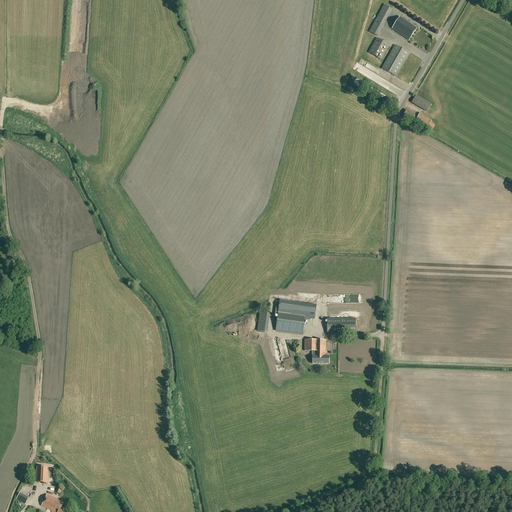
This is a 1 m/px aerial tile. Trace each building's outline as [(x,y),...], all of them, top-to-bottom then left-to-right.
[(380,31),(392,9),(384,5),(372,27),(380,31)] [(409,40),(417,29),(400,17),(392,29),(409,40)] [(390,45),(377,38),(368,52),(381,60),(390,45)] [(382,68),(396,77),(410,53),(395,45),(382,68)] [(416,95),(412,103),(427,112),(431,104),(416,95)] [(417,118),(433,128),(434,125),(430,122),(432,120),(420,113),(417,118)] [(280,301),(276,331),(302,335),(304,319),(310,320),(310,318),(314,319),(316,306),(280,301)] [(257,331),(265,332),(268,314),(260,313),(257,331)] [(327,333),(355,333),(355,318),(327,319),(327,333)] [(326,355),(326,340),(305,340),(305,351),(312,351),(312,364),(329,364),(329,356),(327,356),(327,355),(326,355)] [(47,467),(41,467),(36,467),(36,482),(41,482),(46,482),(47,472),(47,467)] [(17,498),(24,503),(29,496),(22,491),(17,498)] [(46,495),(42,505),(56,511),(64,511),(60,509),(63,502),(46,495)]
